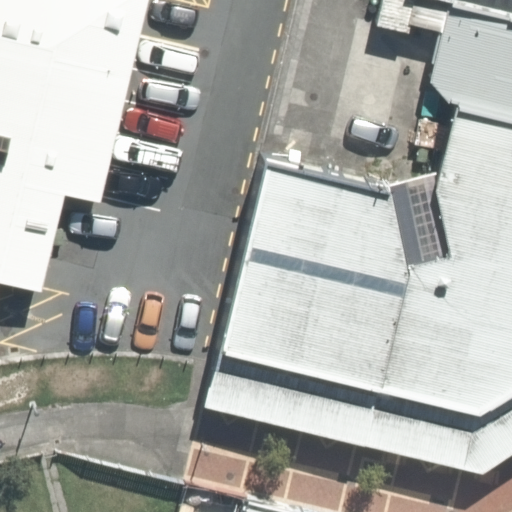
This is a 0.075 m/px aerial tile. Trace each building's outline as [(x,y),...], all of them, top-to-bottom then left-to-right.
[(0,0),(0,276),(41,287),(65,190),(100,198),(147,0),(0,0)] [(511,119),(511,17),(444,0),(381,0),(374,24),(408,34),(411,24),(440,31),(430,82),(447,103),(458,106),(511,119)] [(511,0),(444,0),(511,17),(511,0)] [(511,405),(511,119),(458,106),(437,191),(451,257),(409,266),(389,191),(261,159),(215,354),(480,422),(511,405)] [(511,405),(480,422),(215,354),(211,367),(202,407),(480,473),(511,453),(511,405)] [(309,511),(250,499),(247,511),(309,511)]
